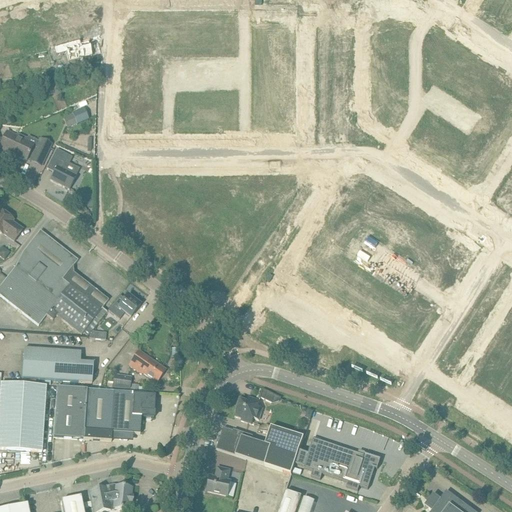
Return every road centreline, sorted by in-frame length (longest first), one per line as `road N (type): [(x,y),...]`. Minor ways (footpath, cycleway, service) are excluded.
road 1 (residential): [(242,0),(241,153),(98,154),(98,240)]
road 2 (unclassified): [(240,371),(225,342),(98,240)]
road 3 (unclassified): [(0,488),(127,460),(186,473)]
road 4 (residential): [(265,289),(422,374)]
road 5 (tertiary): [(400,417),(268,371),(240,371)]
road 6 (residential): [(504,242),(422,374)]
road 7 (residential): [(380,164),(504,242)]
